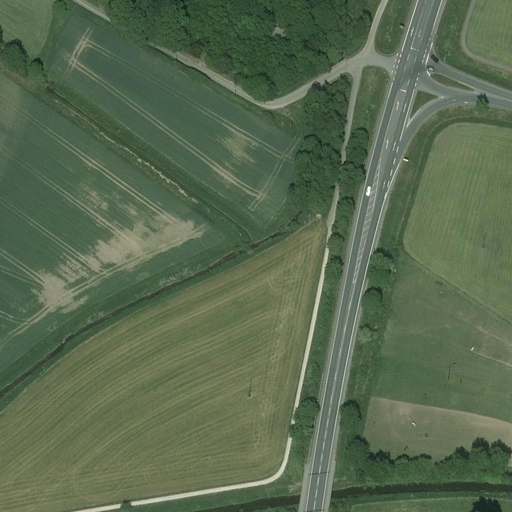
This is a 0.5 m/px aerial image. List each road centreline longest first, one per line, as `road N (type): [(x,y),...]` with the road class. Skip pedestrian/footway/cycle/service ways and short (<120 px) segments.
road 1 (unclassified): [(408,72),(360,59),(284,102),(260,104),(78,0)]
road 2 (primary): [(388,151),(313,511)]
road 3 (primary): [(388,151),(443,103),(492,97)]
